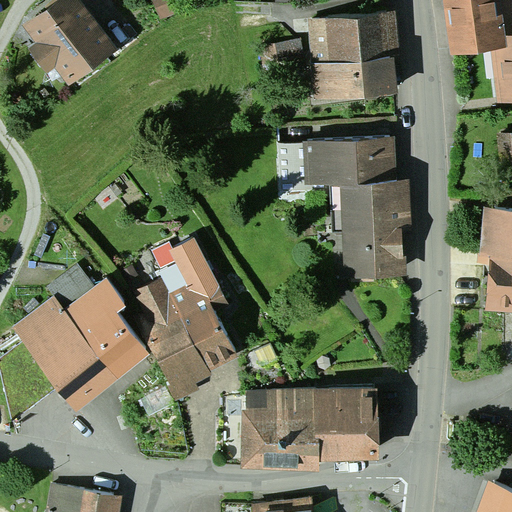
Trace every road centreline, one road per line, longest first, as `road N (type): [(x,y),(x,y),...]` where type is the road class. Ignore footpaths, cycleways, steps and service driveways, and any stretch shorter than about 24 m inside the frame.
road 1 (tertiary): [(430,400),(431,174),(418,0)]
road 2 (residential): [(421,485),(160,481)]
road 3 (residential): [(160,481),(0,446)]
